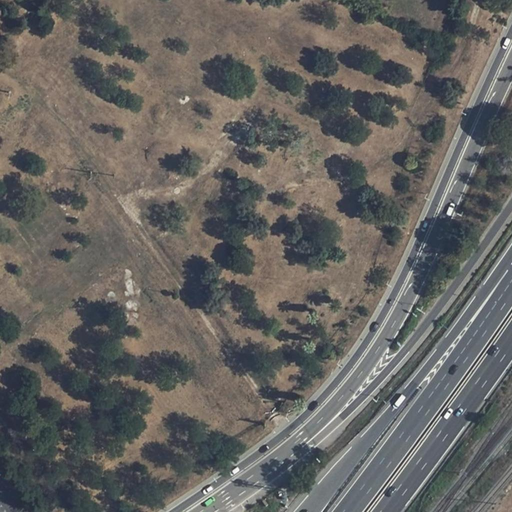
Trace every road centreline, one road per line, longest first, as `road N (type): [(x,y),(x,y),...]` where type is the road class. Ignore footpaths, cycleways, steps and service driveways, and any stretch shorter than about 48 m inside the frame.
road 1 (primary): [(511,29),(360,357),(301,423),(184,511)]
road 2 (primary): [(345,395),(409,300),(511,62)]
road 3 (motorway): [(511,255),(310,511)]
road 4 (motorway): [(511,284),(348,511)]
road 5 (secondary): [(345,395),(364,390),(400,354),(511,202)]
road 6 (motorway): [(385,511),(511,336)]
road 7 (primary): [(210,511),(345,395)]
